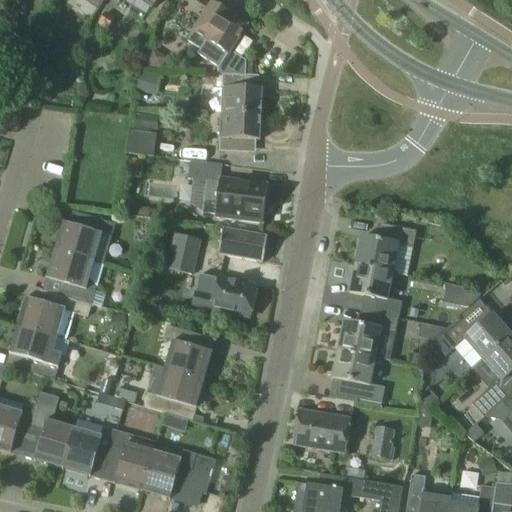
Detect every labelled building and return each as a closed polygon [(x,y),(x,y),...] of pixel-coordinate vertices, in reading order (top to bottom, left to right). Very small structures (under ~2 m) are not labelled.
[(98,10),(103,0),(87,0),(85,3),(98,10)] [(135,0),(152,11),(158,0),(135,0)] [(222,75),(246,76),(246,75),(252,75),(252,63),(246,63),(246,62),(231,52),(247,27),(225,13),(227,10),(216,3),(214,6),(212,5),(193,34),(194,34),(188,43),(203,53),(198,60),(222,75)] [(106,13),(97,26),(107,32),(115,20),(106,13)] [(261,116),(262,90),(251,90),(252,75),(246,75),(246,76),(222,75),(223,76),(222,88),(221,114),(261,116)] [(261,116),(221,114),(219,153),(248,154),(249,141),(259,141),(261,116)] [(134,130),(150,132),(157,133),(158,119),(134,117),(132,130),(134,130)] [(153,139),(130,136),(128,158),(151,160),(153,139)] [(253,184),(219,180),(220,168),(191,164),(188,183),(206,186),(202,215),(214,217),(214,220),(263,226),(266,200),(268,200),(269,191),(267,191),(267,189),(265,186),(263,185),(263,183),(253,182),(253,184)] [(54,252),(102,266),(110,240),(111,240),(115,226),(79,216),(75,228),(63,225),(54,252)] [(361,239),(355,268),(392,275),(407,278),(416,234),(391,229),(388,244),(361,239)] [(218,257),(262,265),(267,238),(223,230),(218,257)] [(175,238),(168,270),(190,275),(197,244),(175,238)] [(43,291),(91,306),(95,292),(89,283),(94,265),(102,267),(102,266),(54,252),(46,281),(43,291)] [(392,275),(355,268),(350,295),(377,300),(374,316),(398,320),(401,305),(387,302),(392,275)] [(193,307),(207,310),(250,320),(256,289),(218,280),(218,281),(201,277),(198,290),(197,289),(193,307)] [(445,286),(442,303),(468,309),(472,291),(445,286)] [(91,306),(43,291),(39,304),(25,300),(17,329),(57,341),(57,340),(65,342),(73,316),(87,321),(91,306)] [(343,324),(338,353),(375,360),(380,334),(394,337),(398,320),(374,316),(371,330),(343,324)] [(482,362),(483,362),(511,338),(492,316),(471,334),(461,323),(434,346),(445,359),(454,351),(471,371),(482,362)] [(112,333),(127,332),(125,317),(111,317),(112,333)] [(401,323),(402,337),(432,335),(432,326),(416,327),(416,322),(401,323)] [(164,371),(204,383),(212,354),(198,350),(202,338),(167,328),(163,341),(172,344),(164,371)] [(17,329),(9,356),(21,360),(18,372),(54,382),(61,357),(53,354),(57,341),(17,329)] [(501,405),(501,404),(511,394),(511,381),(508,377),(511,374),(511,339),(511,338),(483,362),(501,383),(491,393),(493,395),(480,405),(488,415),(497,408),(501,405)] [(375,360),(338,353),(334,369),(333,368),(331,376),(333,377),(332,380),(369,388),(375,360)] [(422,357),(412,355),(410,364),(421,366),(422,357)] [(164,371),(156,398),(147,395),(144,409),(178,419),(182,407),(196,411),(204,383),(164,371)] [(103,381),(98,394),(107,397),(111,384),(103,381)] [(511,394),(501,404),(501,405),(497,408),(506,419),(501,424),(511,436),(511,394)] [(0,451),(11,455),(15,442),(26,445),(41,396),(40,396),(36,410),(0,399),(0,451)] [(63,471),(74,431),(51,424),(58,401),(41,396),(26,445),(38,448),(34,462),(63,471)] [(156,436),(156,413),(125,412),(124,425),(138,425),(138,436),(156,436)] [(292,447),(345,455),(351,422),(298,413),(292,447)] [(74,431),(63,471),(90,479),(94,465),(106,468),(116,433),(103,430),(100,438),(74,431)] [(372,459),(389,461),(393,432),(376,430),(372,459)] [(116,433),(106,468),(117,472),(113,485),(142,494),(154,454),(152,453),(154,445),(129,437),(116,433)] [(154,454),(142,494),(169,502),(173,488),(186,491),(205,497),(215,462),(183,453),(180,461),(154,454)] [(449,511),(452,494),(424,490),(426,478),(412,476),(407,507),(406,511),(449,511)] [(398,511),(402,489),(320,477),(318,489),(297,485),(294,506),(297,506),(296,511),(345,511),(346,511),(340,510),(342,498),(380,503),(378,511),(398,511)] [(452,494),(449,511),(492,511),(496,484),(495,489),(481,486),(479,503),(451,499),(452,494)] [(511,486),(496,484),(492,511),(509,511),(510,509),(511,508),(511,486)]
